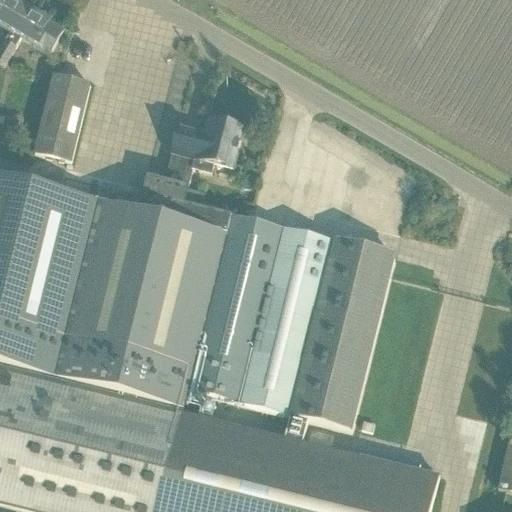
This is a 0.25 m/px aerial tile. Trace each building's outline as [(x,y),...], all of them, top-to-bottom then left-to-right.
[(31,50),(48,60),(64,33),(49,25),(51,22),(13,0),(2,0),(0,4),(0,30),(9,36),(0,51),(0,68),(5,71),(21,42),(32,49),(31,50)] [(0,157),(34,166),(35,158),(73,167),(93,88),(54,79),(36,155),(0,145),(0,157)] [(0,140),(15,144),(20,123),(0,117),(0,140)] [(203,134),(181,127),(173,156),(165,189),(147,185),(139,216),(0,180),(0,508),(16,511),(432,511),(440,482),(319,452),(303,448),(308,426),(319,428),(352,436),(395,261),(319,241),(233,219),(185,207),(192,172),(212,177),(215,168),(234,174),(245,132),(213,121),(207,143),(200,141),(203,134)] [(188,193),(185,207),(199,211),(203,197),(188,193)] [(511,496),(511,444),(510,444),(498,493),(511,496)]
